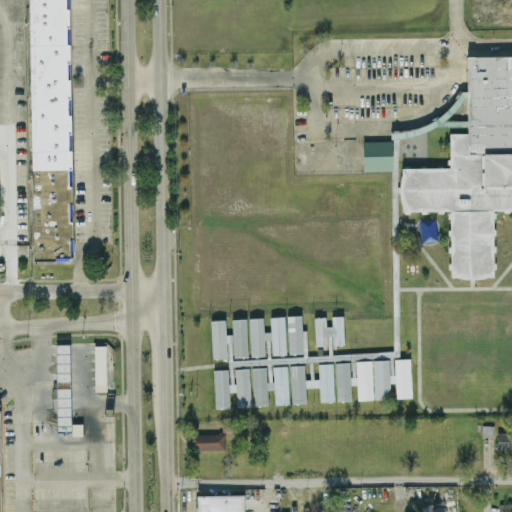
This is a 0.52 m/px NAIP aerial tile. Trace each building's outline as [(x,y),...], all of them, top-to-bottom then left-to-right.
[(68,0),(28,0),(32,260),(72,260),(68,0)] [(511,53),(465,54),(466,132),(448,132),(449,167),(400,167),(400,212),(450,211),(451,277),(493,277),(492,210),(511,209),(511,53)] [(362,141),(391,140),(392,170),(363,171),(362,141)] [(303,352),(289,353),(287,316),(301,315),(303,352)] [(343,315),(331,316),(332,326),(326,326),(326,317),(315,317),(316,346),(327,345),(327,336),(332,335),(333,345),(344,345),(343,315)] [(286,353),(272,354),(270,317),(284,316),(286,353)] [(265,355),(251,356),(249,318),(263,317),(265,355)] [(227,356),(212,357),(210,319),(224,318),(227,356)] [(248,356),(233,357),(231,319),(246,318),(248,356)] [(72,431),(58,431),(56,343),(70,343),(72,431)] [(94,391),(106,391),(106,345),(94,345),(94,391)] [(411,395),(397,396),(395,359),(409,358),(411,395)] [(390,397),(376,398),(373,360),(388,360),(390,397)] [(373,398),(358,399),(356,361),(370,361),(373,398)] [(350,400),(336,401),(334,363),(348,362),(350,400)] [(334,400),(320,401),(318,364),(332,363),(334,400)] [(306,402),(292,403),(290,365),(304,364),(306,402)] [(289,403),(275,404),(273,366),(287,365),(289,403)] [(268,404),(254,405),(252,368),(266,367),(268,404)] [(251,405),(236,406),(234,368),(249,368),(251,405)] [(230,406),(215,407),(213,370),(228,369),(230,406)] [(482,425),(494,425),(493,437),(482,437),(482,425)] [(498,432),(511,432),(511,448),(497,448),(498,432)] [(195,434),(195,449),(224,449),(224,433),(195,434)] [(511,511),(511,503),(499,504),(499,511),(511,511)]
